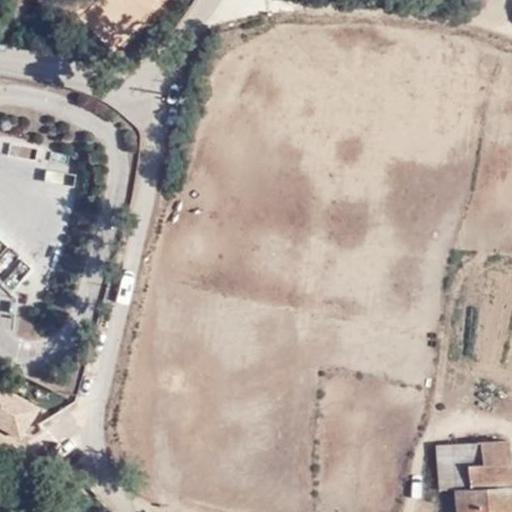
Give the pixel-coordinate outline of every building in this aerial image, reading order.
[(406,10),(371,9),(363,109),(398,111),(406,10)] [(452,15),(420,14),(412,135),(443,137),(452,15)] [(68,206),(69,183),(41,181),(39,204),(68,206)] [(0,256),(9,247),(0,237),(0,256)] [(23,407),(4,394),(0,398),(0,427),(10,435),(19,422),(15,418),(23,407)] [(511,484),(507,440),(454,444),(456,511),(488,511),(511,509),(511,484)]
